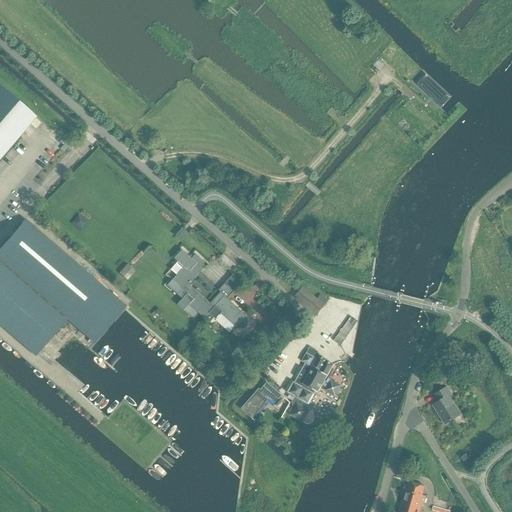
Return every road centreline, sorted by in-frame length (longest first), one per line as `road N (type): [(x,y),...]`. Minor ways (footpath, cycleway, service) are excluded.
road 1 (residential): [(315,322),(0,41)]
road 2 (track): [(144,170),(165,156),(201,154),(294,180),(388,77)]
road 3 (residential): [(406,409),(415,375),(462,302),(471,219),(511,179)]
road 4 (unclassified): [(475,511),(406,409)]
